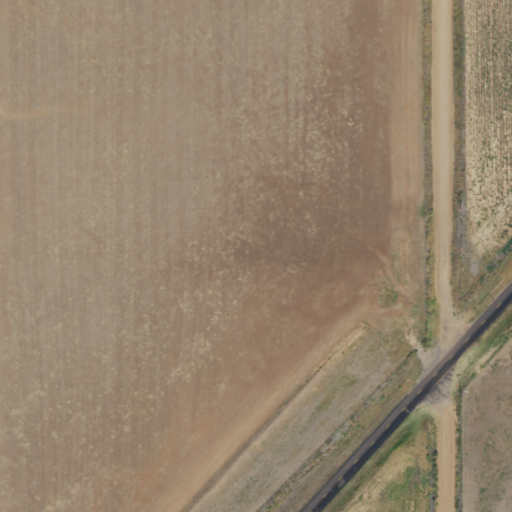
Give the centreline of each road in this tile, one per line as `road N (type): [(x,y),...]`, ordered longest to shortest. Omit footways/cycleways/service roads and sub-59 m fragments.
road 1 (residential): [(448,511),(443,0)]
road 2 (secondary): [(316,511),(511,298)]
